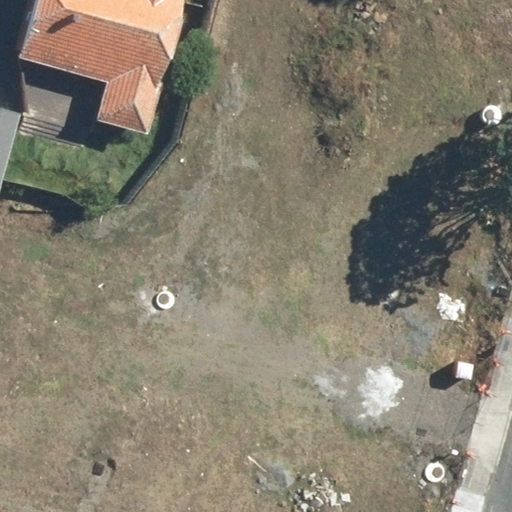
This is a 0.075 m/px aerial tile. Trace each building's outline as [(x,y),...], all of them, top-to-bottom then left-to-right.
[(149,125),(181,0),(31,0),(19,50),(103,72),(93,111),(149,125)] [(361,0),(282,0),(249,7),(298,247),(407,224),(361,0)] [(0,190),(18,107),(0,102),(0,190)] [(246,185),(125,198),(134,282),(255,269),(246,185)] [(88,267),(0,243),(0,458),(34,467),(88,267)] [(335,511),(344,481),(285,466),(293,435),(227,418),(202,511),(335,511)]
